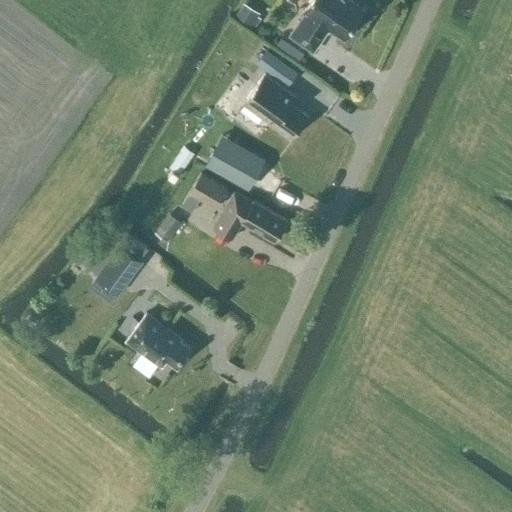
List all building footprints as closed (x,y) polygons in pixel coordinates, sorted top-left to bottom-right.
[(310,0),(304,9),(307,10),(290,34),(313,50),(326,31),(334,29),(344,36),(363,8),(351,0),(310,0)] [(230,64),(247,33),(228,22),(211,53),(230,64)] [(267,49),(257,62),(267,69),(277,56),(267,49)] [(296,96),(265,74),(244,103),(275,125),(279,120),(295,131),(306,114),(291,103),(296,96)] [(230,135),(242,108),(226,101),(214,128),(230,135)] [(263,158),(222,135),(206,162),(248,185),(263,158)] [(227,187),(200,170),(180,204),(190,211),(198,198),(214,207),(227,187)] [(252,202),(234,191),(213,227),(231,237),(241,221),(274,240),(286,220),(253,200),(252,202)] [(182,220),(169,211),(154,230),(167,240),(182,220)] [(117,243),(103,233),(82,262),(97,272),(94,276),(95,276),(88,286),(110,302),(116,292),(118,294),(143,259),(118,241),(117,243)] [(148,256),(144,265),(163,275),(168,266),(148,256)] [(181,337),(146,312),(126,340),(161,365),(166,358),(176,366),(190,347),(179,339),(181,337)]
